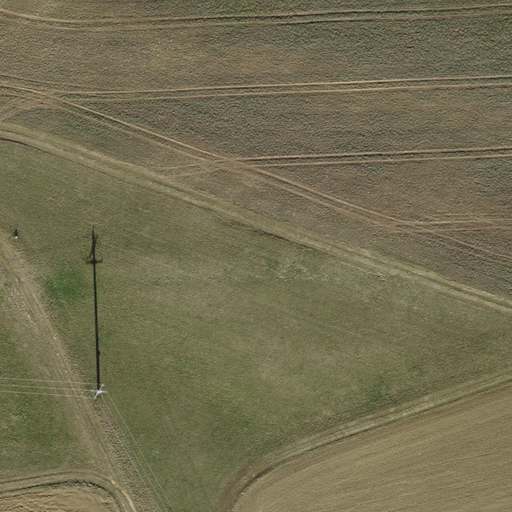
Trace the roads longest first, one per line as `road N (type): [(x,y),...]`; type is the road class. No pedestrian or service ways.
road 1 (track): [(511,315),(0,132)]
road 2 (track): [(511,376),(262,467),(236,511)]
road 3 (track): [(0,239),(119,485)]
road 4 (track): [(0,491),(85,475),(119,485)]
